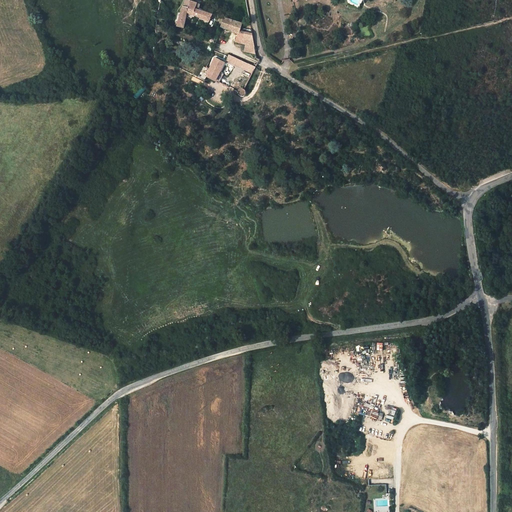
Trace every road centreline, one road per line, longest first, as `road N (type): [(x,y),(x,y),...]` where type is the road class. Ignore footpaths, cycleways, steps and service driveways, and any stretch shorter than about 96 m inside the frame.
road 1 (unclassified): [(479,296),(410,323),(245,348),(132,388),(0,502)]
road 2 (residential): [(253,0),(261,48),(280,72),(375,129),(433,182),(469,202)]
road 3 (tertiary): [(494,511),(492,358),(479,296)]
